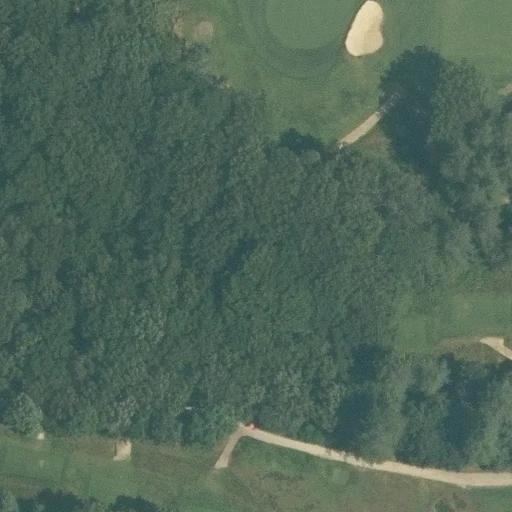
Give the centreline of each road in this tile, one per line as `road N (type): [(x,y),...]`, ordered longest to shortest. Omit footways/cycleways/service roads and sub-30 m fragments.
road 1 (track): [(0,82),(123,157),(307,251),(511,202)]
road 2 (track): [(381,465),(511,381)]
